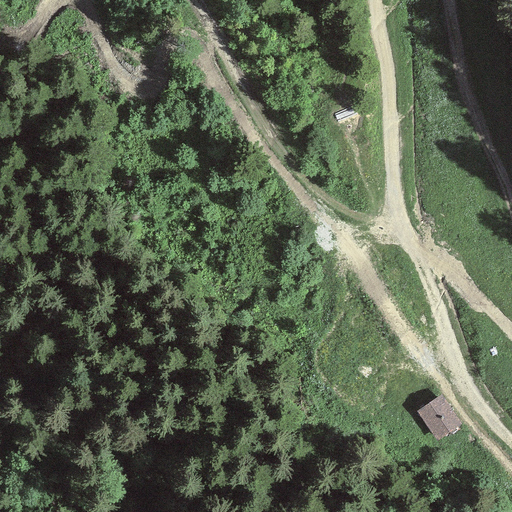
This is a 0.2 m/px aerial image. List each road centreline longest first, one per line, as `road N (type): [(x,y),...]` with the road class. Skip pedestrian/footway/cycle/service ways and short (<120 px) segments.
road 1 (track): [(511,331),(459,275),(420,253),(394,213),(380,0)]
road 2 (track): [(394,213),(336,207),(289,163),(194,0)]
road 3 (track): [(420,253),(463,385),(511,445)]
